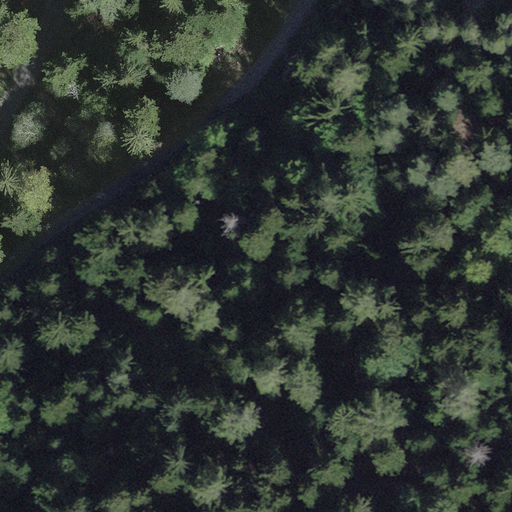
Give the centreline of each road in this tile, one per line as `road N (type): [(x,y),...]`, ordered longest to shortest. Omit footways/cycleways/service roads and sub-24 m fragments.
road 1 (track): [(313,0),(288,41),(207,129),(56,234),(0,291)]
road 2 (unclassified): [(0,116),(56,0)]
